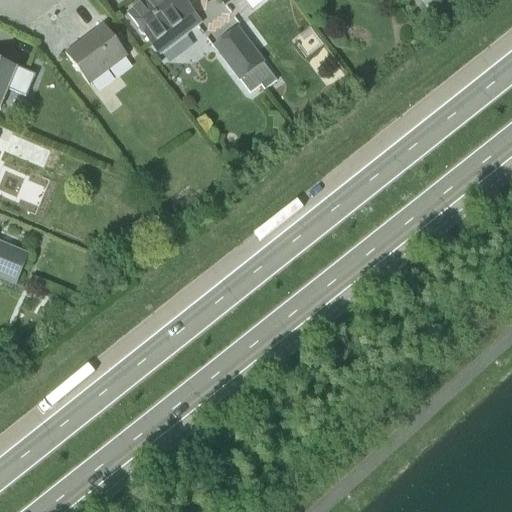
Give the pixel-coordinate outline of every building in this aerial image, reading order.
[(157,58),(201,25),(182,0),(137,0),(139,3),(125,15),(157,58)] [(241,0),(251,11),(265,0),(217,0),(224,9),(235,0),(241,0)] [(126,58),(102,26),(64,54),(88,86),(126,58)] [(263,64),(236,29),(224,38),(260,86),(263,91),(275,82),(262,65),(263,64)] [(249,94),(260,86),(224,38),(211,48),(238,82),(239,82),(249,94)] [(0,105),(6,91),(24,98),(33,77),(0,62),(0,105)] [(0,280),(14,287),(28,255),(0,243),(0,280)]
